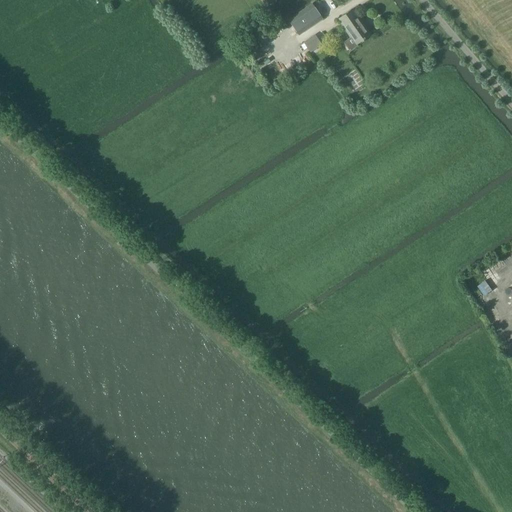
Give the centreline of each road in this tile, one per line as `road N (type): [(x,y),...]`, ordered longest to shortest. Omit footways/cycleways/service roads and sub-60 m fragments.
road 1 (unclassified): [(416,511),(0,120)]
road 2 (unclassified): [(511,102),(422,0)]
road 3 (unclassified): [(88,511),(0,428)]
